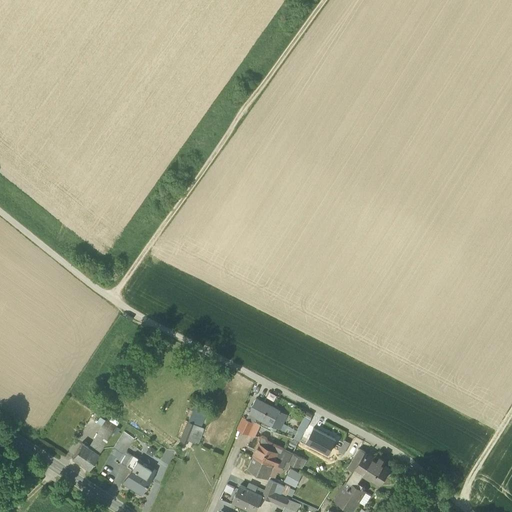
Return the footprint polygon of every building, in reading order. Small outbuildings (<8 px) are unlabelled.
[(249,412),(256,416),(264,402),(256,398),(249,412)] [(257,416),(272,424),(280,410),(264,402),(256,416),(257,416)] [(195,424),(201,426),(208,409),(195,403),(187,421),(195,424)] [(288,414),(280,410),(272,424),(280,428),(283,423),(283,422),(288,414)] [(256,416),(249,412),(246,418),(254,422),(257,416),(256,416)] [(299,429),(304,432),(311,418),(305,414),(298,428),(299,429)] [(103,426),(107,421),(100,416),(96,422),(103,426)] [(108,420),(116,425),(119,421),(111,416),(108,420)] [(238,428),(249,433),(254,422),(246,418),(243,416),(238,428)] [(178,435),(181,437),(187,421),(184,419),(178,435)] [(107,421),(103,426),(102,429),(110,434),(116,425),(108,420),(107,421)] [(188,440),(195,424),(187,421),(181,437),(179,439),(187,443),(188,440)] [(260,425),(254,422),(249,433),(255,436),(260,425)] [(195,424),(188,440),(197,444),(204,428),(201,426),(195,424)] [(313,427),(306,441),(329,453),(336,439),(313,427)] [(102,429),(100,433),(108,438),(110,434),(102,429)] [(294,438),(299,440),(304,432),(299,429),(294,438)] [(123,431),(113,446),(114,447),(123,453),(133,437),(123,431)] [(98,453),(108,438),(100,433),(99,433),(90,448),(98,453)] [(253,455),(254,456),(267,462),(267,463),(273,466),(274,464),(283,467),(286,460),(288,461),(293,453),(292,453),(293,453),(284,449),(267,440),(266,437),(263,436),(260,437),(259,440),(259,443),(253,455)] [(339,450),(344,453),(350,443),(344,440),(339,450)] [(72,457),(89,468),(98,453),(90,448),(82,442),(72,457)] [(156,450),(150,446),(146,452),(152,456),(156,450)] [(119,458),(123,453),(114,447),(110,453),(119,458)] [(348,466),(354,470),(366,452),(359,448),(348,466)] [(131,468),(135,469),(140,461),(127,452),(120,462),(131,468)] [(362,474),(363,472),(373,457),(373,456),(373,457),(366,452),(354,470),(362,474)] [(290,462),(299,466),(300,464),(301,465),(303,466),(306,460),(294,454),(290,462)] [(377,459),(373,457),(363,472),(380,483),(390,467),(382,462),(384,458),(380,455),(377,459)] [(270,474),(273,466),(267,463),(267,462),(254,456),(248,469),(268,479),(270,474)] [(122,483),(140,494),(149,479),(154,470),(140,461),(135,469),(131,468),(122,483)] [(283,467),(274,464),(273,466),(270,474),(272,475),(274,475),(276,470),(281,472),(283,467)] [(286,482),(291,484),(294,479),(295,480),(298,473),(291,470),(285,480),(287,481),(286,482)] [(336,499),(352,510),(358,501),(365,491),(355,485),(362,474),(354,470),(336,499)] [(301,475),(298,473),(295,480),(294,479),(291,484),(296,487),(301,475)] [(274,491),(281,494),(284,486),(281,485),(270,479),(266,487),(274,491)] [(404,492),(414,498),(420,488),(410,482),(404,492)] [(227,484),(224,490),(232,493),(234,487),(227,484)] [(284,486),(281,494),(286,496),(290,486),(285,484),(284,486)] [(422,494),(430,499),(434,495),(423,484),(415,496),(419,499),(422,494)] [(233,501),(240,505),(244,498),(247,500),(249,497),(251,498),(255,492),(248,488),(240,485),(233,501)] [(265,491),(257,487),(255,492),(261,495),(261,496),(263,496),(265,491)] [(263,496),(270,500),(273,492),(274,491),(266,487),(265,491),(263,496)] [(365,491),(358,501),(365,505),(372,495),(365,491)] [(261,495),(255,492),(251,498),(249,497),(247,500),(244,498),(240,505),(247,508),(254,511),(261,496),(261,495)] [(293,501),(273,492),(270,500),(285,506),(290,508),(293,501)] [(419,499),(427,504),(430,499),(422,494),(419,499)] [(299,503),(293,501),(290,508),(296,511),(299,503)]
